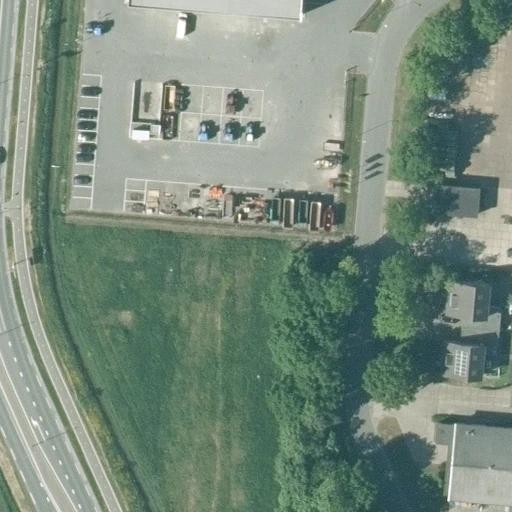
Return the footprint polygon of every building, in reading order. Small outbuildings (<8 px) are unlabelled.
[(304,0),(127,0),(128,2),(303,15),(304,0)] [(435,184),(432,212),(475,216),(477,187),(435,184)] [(459,329),(497,332),(499,308),(485,307),(487,285),(446,281),(444,312),(460,314),(459,329)] [(497,332),(459,329),(458,342),(441,341),(438,373),(478,377),(480,354),(495,355),(497,332)] [(446,496),(511,501),(511,429),(434,423),(433,442),(451,443),(446,496)]
